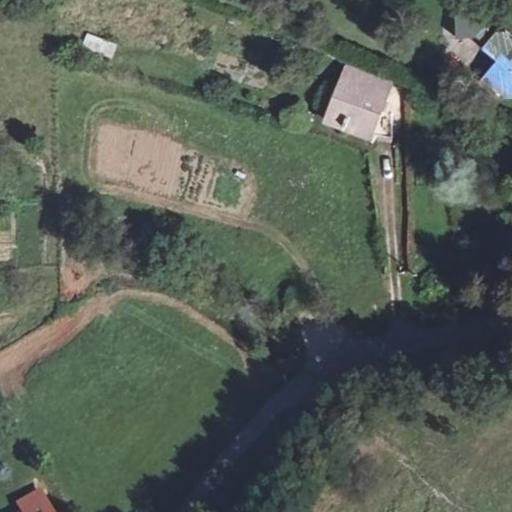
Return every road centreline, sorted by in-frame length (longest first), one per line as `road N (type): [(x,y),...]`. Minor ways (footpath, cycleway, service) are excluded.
road 1 (unclassified): [(269,428),(348,355),(511,327)]
road 2 (residential): [(173,511),(235,447),(269,428)]
